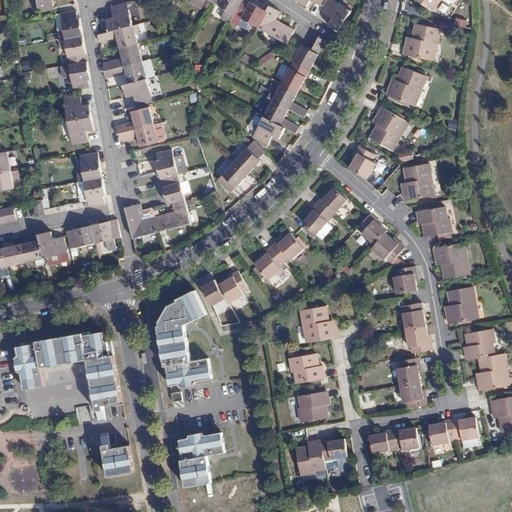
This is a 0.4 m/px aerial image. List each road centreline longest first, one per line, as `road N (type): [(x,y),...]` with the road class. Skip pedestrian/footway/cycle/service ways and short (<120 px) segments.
road 1 (residential): [(312,150),(422,254),(452,400),(438,412),(355,426)]
road 2 (residential): [(0,234),(121,208),(86,4)]
road 3 (residential): [(312,150),(222,237),(120,287)]
road 4 (residential): [(157,511),(120,287)]
road 5 (residential): [(120,287),(0,314)]
